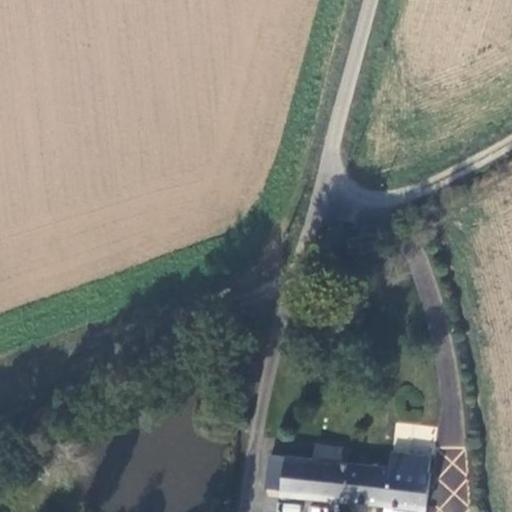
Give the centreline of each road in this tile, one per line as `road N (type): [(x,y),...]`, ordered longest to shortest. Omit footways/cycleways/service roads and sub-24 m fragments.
road 1 (unclassified): [(369,0),(239,511)]
road 2 (track): [(317,210),(426,192),(511,142)]
